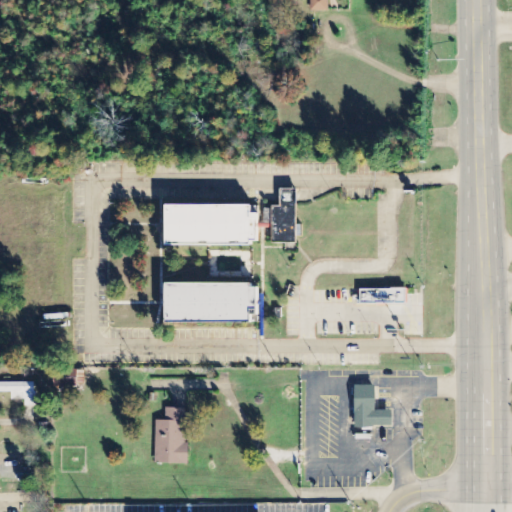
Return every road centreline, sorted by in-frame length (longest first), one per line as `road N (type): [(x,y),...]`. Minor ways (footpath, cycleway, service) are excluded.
road 1 (primary): [(481,284),(477,0)]
road 2 (primary): [(484,484),(481,284)]
